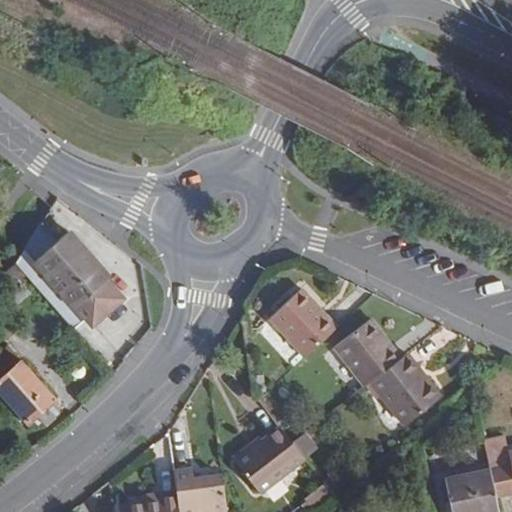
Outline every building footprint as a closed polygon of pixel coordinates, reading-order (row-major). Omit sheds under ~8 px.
[(72,223),(33,255),(75,304),(78,302),(94,321),(126,295),(107,273),(111,270),(72,223)] [(302,289),(270,317),(305,357),(338,329),(302,289)] [(371,317),(336,345),(366,384),(372,379),(399,359),(382,338),(385,335),(371,317)] [(8,346),(0,352),(0,394),(28,426),(33,422),(36,425),(40,421),(44,426),(58,414),(50,406),(57,401),(8,346)] [(415,370),(419,366),(409,352),(399,359),(372,379),(405,422),(437,398),(415,370)] [(419,366),(415,370),(437,398),(442,395),(419,366)] [(304,457),(291,441),(277,423),(233,458),(260,491),(304,457)] [(304,432),(291,441),(304,457),(316,448),(304,432)] [(511,492),(511,452),(511,453),(507,437),(484,442),(491,472),(496,496),(511,492)] [(193,475),(191,467),(172,470),(175,490),(178,511),(208,511),(225,509),(220,470),(193,475)] [(452,511),(499,511),(496,496),(491,472),(446,481),(452,511)] [(178,511),(175,490),(158,492),(159,501),(113,508),(113,511),(178,511)]
